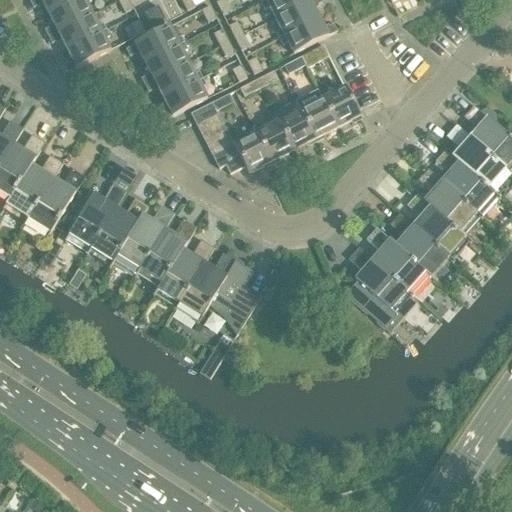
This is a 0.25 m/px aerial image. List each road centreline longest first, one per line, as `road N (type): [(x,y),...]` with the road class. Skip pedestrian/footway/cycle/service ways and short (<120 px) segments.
road 1 (residential): [(0,62),(259,226),(284,232),(318,219),(408,122)]
road 2 (secondary): [(234,511),(0,363)]
road 3 (secondary): [(0,389),(174,511)]
road 4 (residential): [(408,122),(511,6)]
road 5 (secondary): [(444,511),(511,413)]
